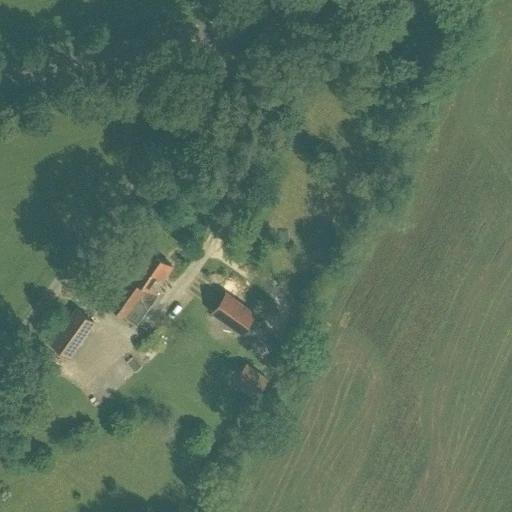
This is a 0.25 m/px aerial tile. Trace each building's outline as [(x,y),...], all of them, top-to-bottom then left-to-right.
[(331,49),(339,47),(345,46),(342,32),(328,36),(331,49)] [(165,273),(171,265),(147,248),(128,274),(128,273),(106,304),(136,325),(148,307),(137,299),(146,287),(154,292),(167,274),(165,273)] [(240,334),(256,313),(225,291),(209,312),(240,334)] [(69,360),(93,324),(74,311),(50,347),(69,360)] [(247,364),(233,383),(252,398),(254,399),(268,381),(247,364)]
